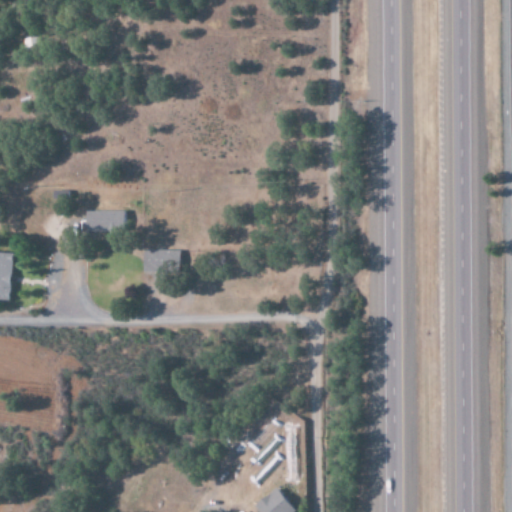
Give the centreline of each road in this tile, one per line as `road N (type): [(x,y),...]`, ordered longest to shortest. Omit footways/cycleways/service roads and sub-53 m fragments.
road 1 (residential): [(313,511),(327,265),(328,0)]
road 2 (motorway): [(389,0),(394,511)]
road 3 (motorway): [(477,511),(475,0)]
